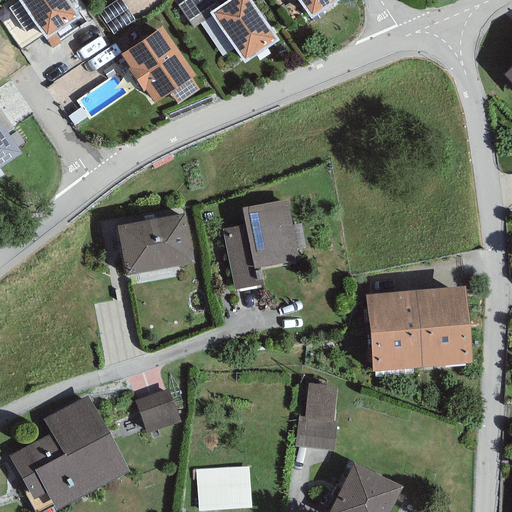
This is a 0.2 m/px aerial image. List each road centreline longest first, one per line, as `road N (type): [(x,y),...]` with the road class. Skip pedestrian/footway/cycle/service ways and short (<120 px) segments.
road 1 (residential): [(0,256),(164,138),(451,17)]
road 2 (residential): [(451,17),(481,143),(497,277),(486,511)]
